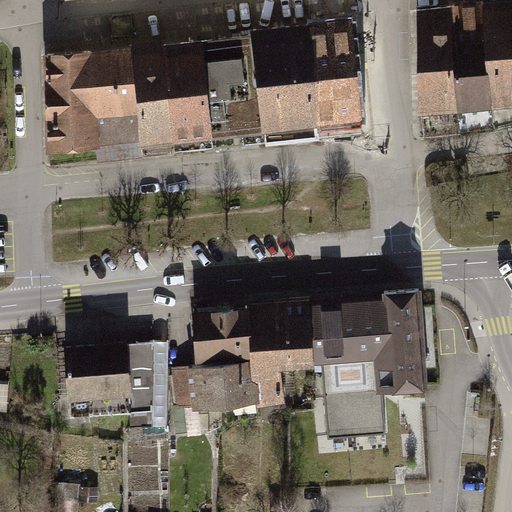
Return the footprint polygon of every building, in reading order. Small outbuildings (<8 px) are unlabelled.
[(461,124),(451,0),(438,0),(416,2),(424,127),(461,124)] [(483,0),(451,0),(461,124),(498,122),(493,56),(488,56),(483,0)] [(511,119),(511,0),(483,0),(488,56),(493,56),(498,122),(511,119)] [(308,16),(320,130),(365,125),(354,12),(308,16)] [(264,135),(320,130),(308,16),(252,22),(253,29),(264,135)] [(253,29),(169,38),(177,133),(179,146),(264,135),(253,29)] [(133,42),(140,136),(177,133),(169,38),(169,33),(132,36),(133,42)] [(133,42),(46,49),(54,144),(97,140),(98,157),(142,153),(140,136),(133,42)] [(440,388),(432,291),(322,299),(321,293),(259,298),(260,305),(204,310),(208,361),(174,364),(178,411),(290,403),(288,369),(328,366),(334,438),(393,434),(390,392),(440,388)] [(171,341),(76,345),(81,410),(146,406),(148,422),(173,421),(171,341)]
